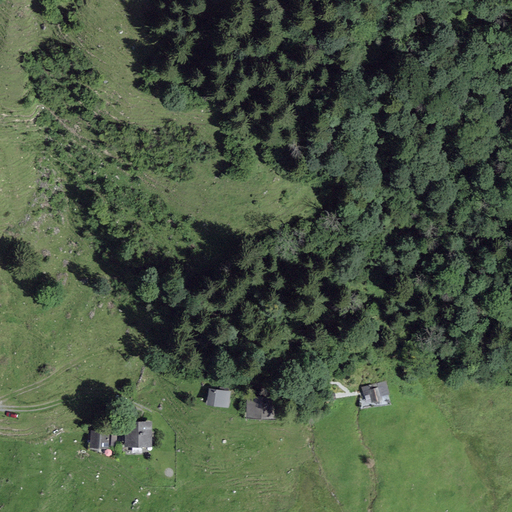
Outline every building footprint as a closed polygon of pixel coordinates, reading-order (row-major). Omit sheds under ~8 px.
[(381,398),(381,394),(388,392),(385,382),(363,388),(365,394),(370,393),(372,400),(381,398)] [(211,389),(210,402),(227,404),(229,389),(222,388),(221,391),(211,389)] [(266,414),(267,410),(275,410),(275,399),(260,398),(260,392),(250,392),(249,413),(266,414)] [(128,442),(149,442),(149,436),(149,424),(128,424),(128,436),(128,442)] [(106,445),(107,439),(109,440),(110,432),(104,431),(104,434),(94,433),(93,444),(106,445)] [(142,448),(152,448),(152,436),(149,436),(149,442),(128,442),(128,436),(125,436),(125,446),(142,446),(142,448)]
